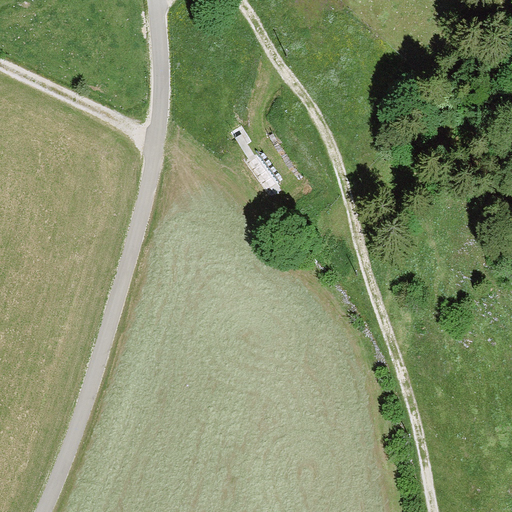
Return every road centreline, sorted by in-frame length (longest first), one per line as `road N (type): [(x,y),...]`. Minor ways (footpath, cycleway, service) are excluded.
road 1 (track): [(231,0),(338,157),(414,405),(429,511)]
road 2 (unclassified): [(38,511),(84,399),(151,169),(157,0)]
road 3 (track): [(151,169),(133,131),(0,63)]
